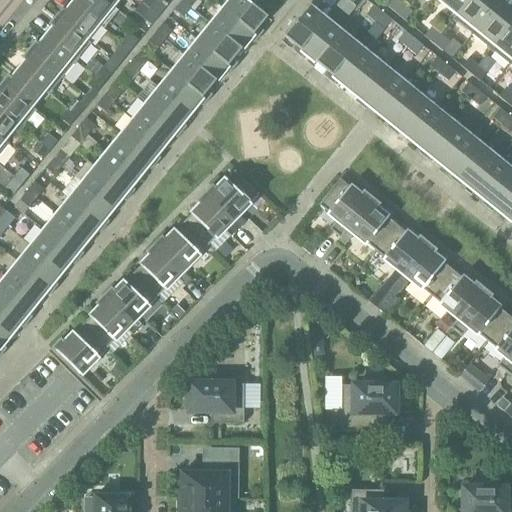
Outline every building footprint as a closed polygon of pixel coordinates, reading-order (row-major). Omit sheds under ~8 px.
[(76,0),(73,4),(98,23),(111,7),(103,0),(76,0)] [(156,0),(149,9),(158,17),(166,8),(156,0)] [(181,0),(181,1),(190,9),(197,0),(181,0)] [(231,0),(224,10),(259,38),(263,32),(259,28),(267,18),(245,0),(231,0)] [(391,0),(386,7),(396,14),(403,5),(397,0),(391,0)] [(439,0),(456,14),(457,15),(468,0),(439,0)] [(468,0),(457,15),(456,14),(451,20),(471,36),(499,0),(468,0)] [(511,2),(508,0),(499,0),(471,36),(489,51),(500,38),(511,23),(511,10),(508,7),(511,2)] [(190,9),(181,1),(173,11),(182,18),(190,9)] [(55,17),(84,40),(85,39),(98,23),(73,4),(66,12),(62,8),(55,17)] [(412,12),(403,5),(396,14),(405,22),(412,12)] [(296,55),(324,20),(308,6),(283,37),(294,46),(290,50),(296,55)] [(366,15),(375,23),(382,13),(373,6),(366,15)] [(158,17),(149,9),(141,18),(151,26),(158,17)] [(224,10),(211,25),(241,50),(249,40),(254,44),(259,38),(224,10)] [(384,30),(392,21),(382,13),(375,23),(384,30)] [(91,44),(85,39),(84,40),(55,17),(48,25),(53,29),(46,37),(77,62),(91,44)] [(306,55),(316,63),(340,33),(324,20),(296,55),(302,60),(306,55)] [(511,23),(500,38),(489,51),(508,66),(511,61),(511,23)] [(163,24),(155,33),(164,40),(172,31),(163,24)] [(211,25),(198,41),(233,70),(238,64),(233,60),(241,50),(211,25)] [(440,35),(431,28),(424,37),(433,44),(440,35)] [(397,41),(406,48),(414,39),(405,32),(397,41)] [(164,40),(155,33),(148,42),(157,50),(164,40)] [(340,33),(316,63),(326,71),(322,76),(328,81),(356,45),(340,33)] [(129,34),(122,43),(131,50),(138,41),(129,34)] [(449,43),(440,35),(433,44),(442,52),(449,43)] [(35,42),(28,50),(63,79),(77,62),(46,37),(39,46),(35,42)] [(416,56),(423,47),(414,39),(406,48),(416,56)] [(198,41),(185,57),(216,82),(224,72),(228,76),(233,70),(198,41)] [(131,50),(122,43),(114,52),(123,59),(131,50)] [(338,81),(347,89),(372,58),(356,45),(328,81),(334,85),(338,81)] [(19,71),(43,91),(49,96),(63,79),(28,50),(21,58),(26,62),(19,71)] [(137,56),(130,65),(139,72),(146,63),(137,56)] [(185,57),(172,73),(207,101),(212,96),(207,92),(216,82),(185,57)] [(429,67),(438,74),(445,65),(437,57),(429,67)] [(372,58),(347,89),(357,97),(354,102),(359,106),(388,71),(372,58)] [(470,75),(478,65),(469,58),(461,67),(470,75)] [(139,72),(130,65),(122,74),(131,82),(139,72)] [(447,82),(455,72),(445,65),(438,74),(447,82)] [(487,73),(478,65),(470,75),(479,82),(487,73)] [(102,67),(95,76),(104,84),(111,75),(102,67)] [(31,106),(43,91),(19,71),(12,79),(8,75),(1,84),(30,107),(31,106)] [(369,107),(379,115),(404,84),(388,71),(359,106),(365,111),(369,107)] [(172,73),(159,89),(190,113),(198,104),(202,107),(207,101),(172,73)] [(104,84),(95,76),(87,86),(96,93),(104,84)] [(461,92),(470,100),(477,90),(468,83),(461,92)] [(0,110),(16,124),(16,125),(22,130),(37,111),(31,106),(30,107),(1,84),(0,84),(0,110)] [(404,84),(379,115),(389,123),(385,127),(391,132),(420,97),(404,84)] [(111,87),(104,96),(113,104),(120,95),(111,87)] [(498,97),(507,105),(511,98),(511,93),(506,88),(498,97)] [(159,89),(147,105),(182,133),(186,127),(182,123),(190,113),(159,89)] [(479,107),(486,98),(477,90),(470,100),(479,107)] [(113,104),(104,96),(96,106),(105,113),(113,104)] [(401,132),(411,140),(435,110),(420,97),(391,132),(397,137),(401,132)] [(75,101),(67,110),(77,117),(84,108),(75,101)] [(182,133),(147,105),(134,120),(164,145),(172,135),(177,139),(182,133)] [(492,118),(501,125),(509,116),(500,109),(492,118)] [(3,140),(16,125),(16,124),(0,110),(0,138),(3,141),(3,140)] [(77,117),(67,110),(60,119),(69,127),(77,117)] [(435,110),(411,140),(421,148),(417,153),(423,158),(451,122),(435,110)] [(511,131),(511,118),(509,116),(501,125),(511,133),(511,131)] [(87,136),(95,126),(85,119),(78,128),(87,136)] [(134,120),(121,136),(156,165),(161,159),(156,155),(164,145),(134,120)] [(433,158),(443,166),(467,135),(451,122),(423,158),(429,162),(433,158)] [(87,136),(78,128),(71,137),(80,145),(87,136)] [(49,151),(57,142),(48,134),(40,144),(49,151)] [(467,135),(443,166),(453,174),(449,178),(455,183),(483,148),(467,135)] [(121,136),(108,152),(138,177),(146,167),(151,171),(156,165),(121,136)] [(0,156),(10,145),(3,140),(3,141),(0,138),(0,156)] [(49,151),(40,144),(33,153),(42,160),(49,151)] [(464,183),(474,191),(499,161),(483,148),(455,183),(461,188),(464,183)] [(60,151),(53,160),(62,167),(69,158),(60,151)] [(108,152),(95,168),(130,197),(135,191),(130,187),(138,177),(108,152)] [(62,167),(53,160),(45,169),(54,176),(62,167)] [(511,171),(499,161),(474,191),(484,199),(481,204),(486,209),(511,177),(511,171)] [(13,177),(22,185),(30,175),(20,168),(16,164),(10,164),(5,170),(13,177)] [(95,168),(82,184),(113,209),(121,199),(125,202),(130,197),(95,168)] [(238,215),(258,195),(234,171),(216,189),(212,185),(204,193),(232,221),(238,215)] [(15,194),(22,185),(13,177),(6,186),(15,194)] [(496,209),(506,217),(511,209),(511,177),(486,209),(492,214),(496,209)] [(359,195),(339,179),(318,206),(337,220),(329,230),(339,238),(347,228),(372,198),(363,190),(359,195)] [(34,182),(27,191),(36,199),(43,190),(34,182)] [(82,184),(69,200),(105,228),(109,222),(105,219),(113,209),(82,184)] [(36,199),(27,191),(19,201),(28,208),(36,199)] [(227,227),(232,221),(204,193),(196,201),(200,205),(183,223),(207,247),(227,227)] [(354,234),(375,251),(396,225),(377,210),(381,205),(372,198),(347,228),(339,238),(337,241),(344,246),(354,234)] [(69,200),(57,216),(87,240),(95,230),(100,234),(105,228),(69,200)] [(13,217),(6,211),(0,218),(0,221),(7,228),(15,219),(13,217)] [(238,215),(232,221),(239,228),(245,222),(238,215)] [(44,231),(79,260),(84,254),(79,250),(87,240),(57,216),(44,231)] [(232,221),(227,227),(234,234),(239,228),(232,221)] [(153,244),(166,257),(182,272),(207,247),(183,223),(166,240),(161,236),(153,244)] [(415,241),(396,225),(375,251),(403,274),(417,257),(425,247),(428,243),(419,236),(415,241)] [(44,231),(31,247),(61,272),(69,262),(74,266),(79,260),(44,231)] [(315,248),(306,241),(301,248),(309,255),(315,248)] [(431,297),(441,285),(452,270),(433,255),(437,250),(428,243),(425,247),(417,257),(403,274),(431,297)] [(166,257),(153,244),(145,253),(150,257),(132,274),(156,298),(182,272),(166,257)] [(31,247),(18,263),(53,292),(58,286),(53,282),(61,272),(31,247)] [(18,263),(5,279),(36,304),(44,294),(48,297),(53,292),(18,263)] [(387,280),(395,286),(404,274),(403,274),(396,268),(387,280)] [(471,286),(452,270),(441,285),(431,297),(458,318),(459,319),(484,288),(475,281),(471,286)] [(131,324),(156,298),(132,274),(115,292),(111,287),(103,295),(131,324)] [(0,285),(0,300),(28,323),(32,317),(28,314),(36,304),(5,279),(0,285)] [(471,329),(487,342),(508,316),(489,300),(493,296),(484,288),(459,319),(458,318),(454,324),(455,324),(451,329),(463,339),(471,329)] [(82,325),(106,349),(131,324),(103,295),(95,304),(99,308),(82,325)] [(0,300),(0,327),(10,335),(18,325),(23,329),(28,323),(0,300)] [(443,316),(436,326),(445,333),(453,324),(443,316)] [(511,318),(508,316),(487,342),(505,356),(497,366),(507,374),(511,367),(511,318)] [(80,375),(106,349),(82,325),(65,343),(60,339),(52,348),(80,375)] [(0,327),(0,353),(2,355),(7,349),(2,345),(10,335),(0,327)] [(311,358),(324,357),(322,338),(310,340),(311,358)] [(484,376),(469,364),(459,376),(474,388),(484,376)] [(119,381),(129,372),(122,365),(112,374),(119,381)] [(244,424),(244,385),(222,385),(223,377),(199,377),(199,384),(190,384),(190,390),(186,390),(186,406),(190,406),(190,411),(218,412),(218,424),(244,424)] [(395,386),(386,386),(386,379),(363,379),(363,386),(341,386),(341,411),(331,410),(331,433),(380,433),(380,413),(395,413),(395,408),(398,408),(399,392),(395,392),(395,386)] [(502,398),(496,406),(504,412),(510,404),(502,398)] [(237,475),(237,460),(211,460),(211,473),(181,473),(181,479),(179,479),(178,499),(227,500),(227,499),(227,475),(237,475)] [(511,511),(511,489),(496,489),(496,482),(473,482),(473,489),(464,489),(464,494),(460,494),(460,510),(464,510),(463,511),(511,511)] [(349,511),(404,511),(404,504),(375,503),(376,491),(350,491),(349,511)] [(127,511),(128,510),(127,510),(127,496),(95,496),(94,511),(127,511)] [(227,499),(227,500),(178,499),(178,511),(235,511),(235,499),(227,499)]
